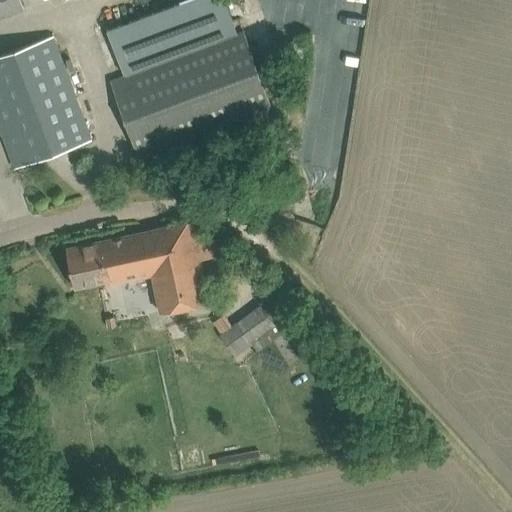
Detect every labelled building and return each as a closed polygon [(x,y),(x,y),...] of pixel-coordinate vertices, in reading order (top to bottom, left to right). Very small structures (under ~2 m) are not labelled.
[(375,53),(376,45),(375,40),(373,33),(371,28),(368,23),(363,19),(358,16),(352,13),(344,12),(337,12),(330,14),(325,17),(320,21),(315,26),(313,31),(310,38),(309,45),(310,50),(311,57),(315,63),(319,68),(323,73),(330,76),(334,77),(341,79),(348,78),(355,76),(362,73),(366,68),(370,64),(373,58),(375,53)] [(79,29),(84,39),(96,31),(90,21),(79,29)] [(110,84),(132,138),(139,157),(272,107),(265,88),(245,34),(110,84)] [(0,58),(0,128),(8,149),(15,168),(91,140),(84,121),(52,39),(0,58)] [(66,248),(74,287),(107,280),(108,285),(152,275),(160,312),(210,303),(207,288),(201,259),(216,256),(212,237),(196,240),(192,221),(66,248)] [(260,304),(218,335),(235,357),(252,344),(257,350),(281,333),(260,304)] [(116,326),(113,315),(93,321),(95,330),(116,326)]
